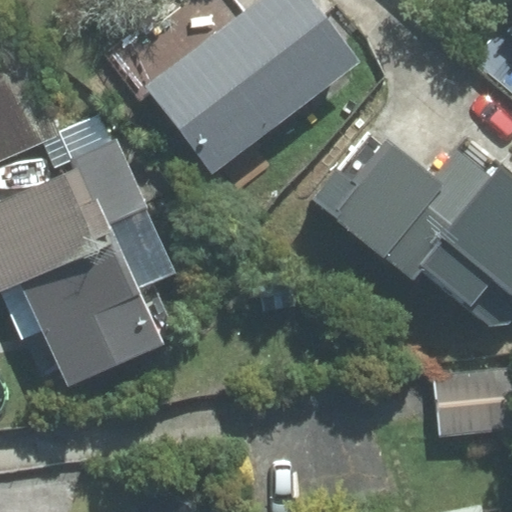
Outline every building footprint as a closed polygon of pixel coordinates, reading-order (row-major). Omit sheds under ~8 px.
[(242,0),(121,92),(183,174),(331,62),(284,0),(242,0)] [(511,18),(500,32),(511,42),(511,18)] [(346,132),(289,208),(381,278),(390,267),(472,328),(511,275),(511,201),(434,142),(407,178),(346,132)] [(101,146),(0,190),(0,293),(43,391),(140,349),(113,288),(156,270),(101,146)] [(280,243),(244,255),(261,308),(297,296),(280,243)] [(511,363),(436,367),(439,434),(511,430),(511,363)] [(468,511),(467,502),(408,511),(468,511)]
